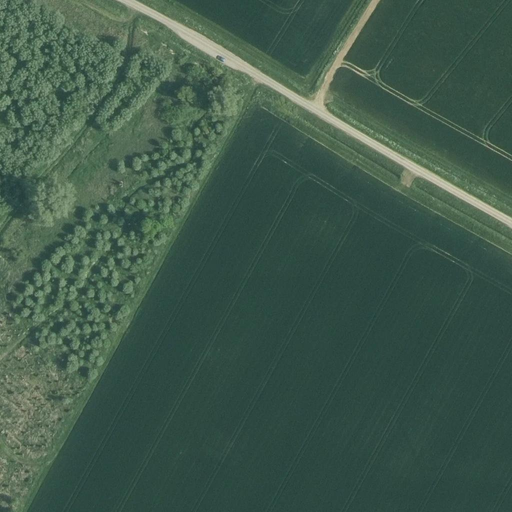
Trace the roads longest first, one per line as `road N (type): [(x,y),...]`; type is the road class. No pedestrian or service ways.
road 1 (track): [(25,511),(261,77)]
road 2 (unclassified): [(511,222),(124,0)]
